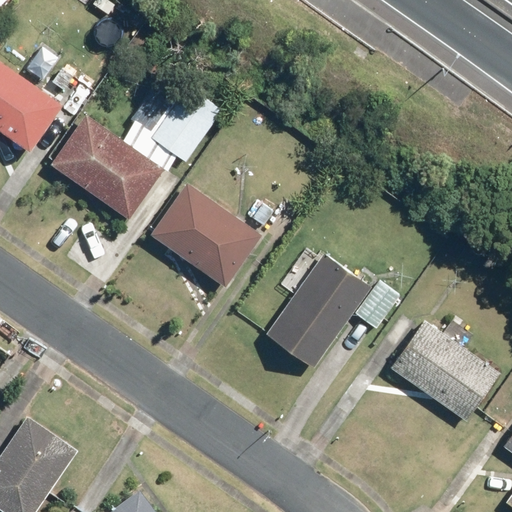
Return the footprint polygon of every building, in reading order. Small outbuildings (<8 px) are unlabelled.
[(28,31),(8,62),(45,85),(65,54),(28,31)] [(85,67),(68,56),(49,87),(65,97),(85,67)] [(56,103),(0,66),(0,128),(28,146),(56,103)] [(88,118),(56,162),(128,214),(160,171),(88,118)] [(192,185),(158,233),(223,279),(258,231),(192,185)] [(265,195),(248,215),(263,228),(281,208),(265,195)] [(364,288),(323,259),(271,331),(312,361),(364,288)] [(423,327),(396,366),(467,417),(495,378),(423,327)] [(0,504),(12,511),(34,511),(72,452),(25,423),(0,464),(0,504)] [(148,511),(143,501),(121,511),(148,511)]
